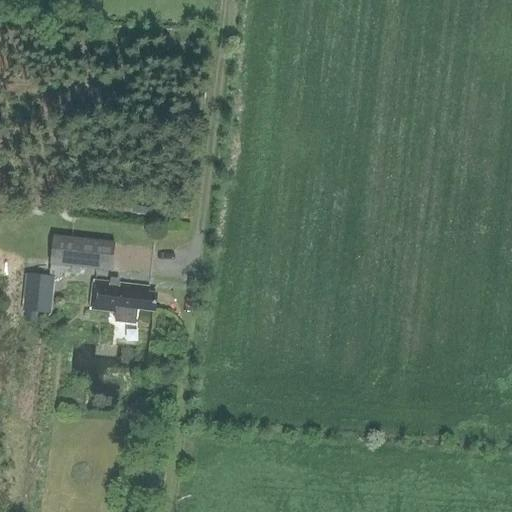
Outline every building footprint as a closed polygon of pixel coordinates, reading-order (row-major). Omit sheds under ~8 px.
[(45,210),(47,200),(35,197),(33,208),(45,210)] [(157,209),(132,205),(130,213),(156,217),(157,209)] [(111,273),(114,243),(52,237),(48,276),(61,277),(62,267),(111,273)] [(25,274),(23,299),(22,311),(50,314),(53,277),(25,274)] [(118,285),(119,280),(109,278),(109,284),(94,282),(90,310),(115,313),(114,323),(135,325),(136,310),(153,312),(155,294),(148,293),(148,288),(118,285)]
